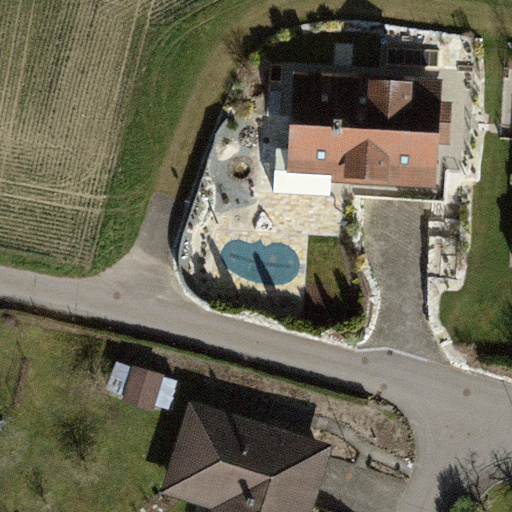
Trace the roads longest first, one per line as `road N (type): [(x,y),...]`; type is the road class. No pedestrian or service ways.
road 1 (track): [(511,47),(348,18),(250,26),(197,60),(137,313)]
road 2 (residential): [(137,313),(467,406)]
road 3 (track): [(0,282),(137,313)]
